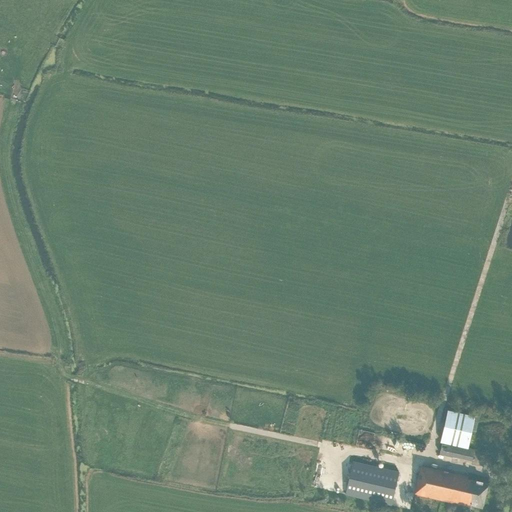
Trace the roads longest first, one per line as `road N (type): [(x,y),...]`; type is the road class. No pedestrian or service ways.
road 1 (track): [(427,460),(511,188)]
road 2 (track): [(427,460),(230,425)]
